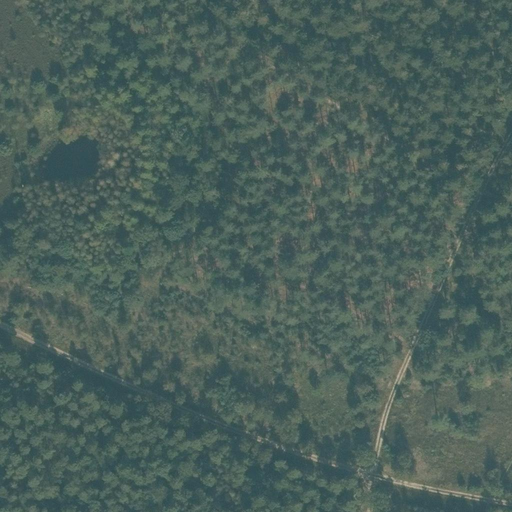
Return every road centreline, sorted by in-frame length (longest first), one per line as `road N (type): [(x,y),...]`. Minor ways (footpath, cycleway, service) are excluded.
road 1 (track): [(0,315),(96,367),(374,476),(511,502)]
road 2 (track): [(511,139),(388,404),(368,511)]
road 3 (track): [(175,0),(480,195),(511,200)]
